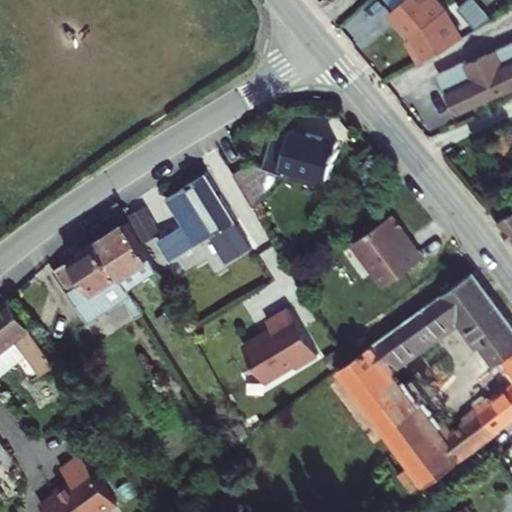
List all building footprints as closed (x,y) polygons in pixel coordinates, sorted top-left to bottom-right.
[(447,9),(437,0),(407,0),(391,17),(413,39),(414,41),(410,43),(423,63),(465,37),(447,9)] [(467,0),(458,10),(477,26),(490,12),(476,0),(467,0)] [(465,63),(439,76),(458,114),(511,88),(511,44),(467,67),(465,63)] [(341,143),(293,130),(290,142),(273,138),(263,168),(249,164),(236,174),(257,209),(282,175),(285,175),(287,170),(329,182),(341,143)] [(211,173),(175,195),(192,223),(162,242),(173,260),(240,220),(211,173)] [(175,195),(168,199),(183,224),(160,239),(162,242),(192,223),(175,195)] [(148,209),(132,219),(149,245),(164,235),(148,209)] [(391,215),(388,212),(355,238),(369,257),(366,259),(384,283),(421,255),(400,227),(403,225),(394,213),(391,215)] [(511,216),(498,225),(511,240),(511,216)] [(130,218),(97,239),(119,275),(128,289),(158,270),(130,218)] [(97,239),(53,268),(87,321),(123,298),(120,294),(128,289),(119,275),(97,239)] [(348,351),(342,356),(361,382),(393,358),(461,305),(484,334),(489,330),(511,312),(470,259),(348,351)] [(142,312),(128,289),(120,294),(123,298),(135,318),(142,312)] [(273,318),(244,335),(266,371),(296,353),(297,356),(319,342),(291,296),(268,310),(273,318)] [(8,302),(0,308),(0,358),(20,344),(38,372),(49,364),(8,302)] [(511,312),(489,330),(499,343),(511,332),(511,312)] [(432,411),(401,435),(430,475),(482,433),(494,423),(511,408),(511,332),(499,343),(511,359),(511,360),(511,373),(501,382),(453,419),(444,408),(435,414),(432,411)] [(393,358),(361,382),(372,396),(403,372),(393,358)] [(511,360),(511,359),(494,372),(501,382),(511,373),(511,360)] [(403,372),(372,396),(391,422),(423,398),(403,372)] [(423,398),(391,422),(401,435),(432,411),(423,398)] [(0,432),(0,443),(9,456),(15,452),(0,432)] [(0,463),(9,456),(0,443),(0,463)] [(72,478),(41,500),(49,511),(97,511),(116,499),(81,448),(61,462),(72,478)] [(495,511),(476,489),(447,511),(495,511)]
